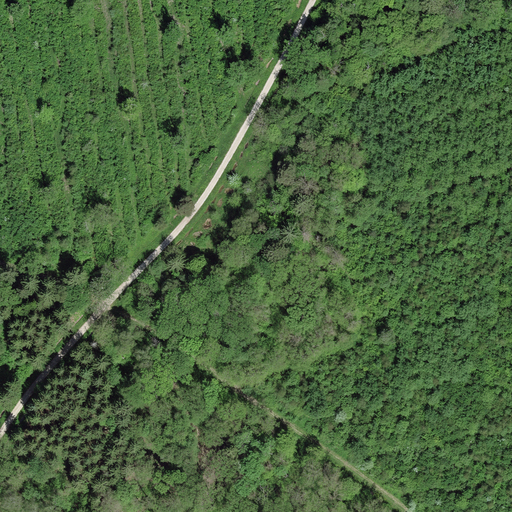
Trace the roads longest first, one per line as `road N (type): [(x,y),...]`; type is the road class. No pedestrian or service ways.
road 1 (track): [(0,436),(57,360),(199,205),(313,0)]
road 2 (track): [(0,262),(108,304),(407,511)]
